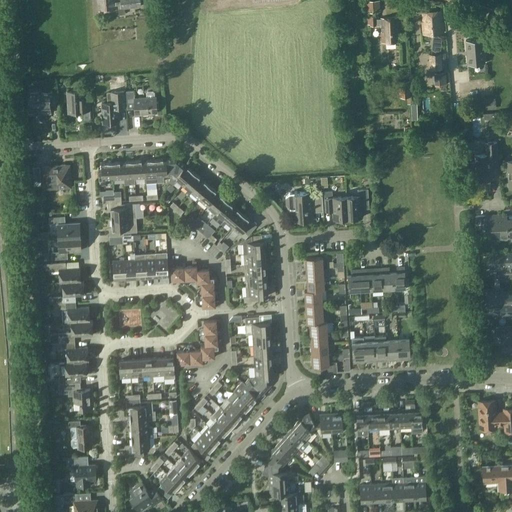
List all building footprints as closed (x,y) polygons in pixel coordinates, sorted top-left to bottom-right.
[(115,2),(114,0),(97,0),(99,12),(116,10),(115,5),(118,5),(119,14),(125,14),(124,8),(141,6),(140,0),(119,0),(120,1),(115,2)] [(424,24),(423,24),(423,35),(432,34),(431,49),(438,54),(440,54),(441,38),(435,34),(443,33),(442,22),(441,22),(440,11),(423,12),(424,24)] [(378,14),(369,14),(370,25),(379,24),(379,19),(378,14)] [(134,33),(147,33),(146,17),(133,18),(134,33)] [(381,19),(379,19),(379,24),(381,24),(382,42),(386,42),(386,47),(396,47),(395,41),(399,41),(398,17),(381,18),(381,19)] [(483,39),(466,40),(468,65),(485,63),(483,39)] [(438,54),(431,55),(432,69),(446,68),(445,54),(440,54),(438,54)] [(434,84),(446,82),(444,71),(432,72),(434,84)] [(400,97),(410,97),(409,81),(399,81),(400,97)] [(40,89),(27,90),(29,115),(33,115),(33,121),(47,120),(46,114),(51,113),(51,106),(58,106),(57,92),(41,93),(40,89)] [(83,100),(83,90),(67,91),(69,114),(84,113),(85,121),(91,121),(89,100),(83,100)] [(134,91),(127,92),(128,109),(135,108),(135,115),(143,114),(143,113),(157,112),(155,97),(155,92),(153,91),(147,91),(146,92),(147,97),(134,98),(134,91)] [(103,123),(119,122),(118,108),(126,107),(125,92),(111,93),(111,102),(102,103),(103,123)] [(470,116),(470,134),(479,134),(480,116),(470,116)] [(496,142),(487,142),(487,154),(474,155),(474,163),(470,163),(471,178),(475,178),(475,180),(491,179),(490,163),(497,162),(496,142)] [(171,176),(177,158),(167,159),(156,160),(157,183),(165,182),(164,177),(171,176)] [(177,181),(180,183),(182,186),(194,172),(185,165),(177,158),(171,176),(169,182),(173,185),(177,181)] [(135,179),(146,178),(145,160),(134,161),(135,179)] [(146,183),(157,183),(156,160),(145,160),(146,178),(146,183)] [(136,184),(135,179),(134,161),(123,162),(125,179),(125,184),(136,184)] [(106,181),(114,180),(113,162),(101,163),(102,168),(98,169),(100,186),(106,185),(106,181)] [(114,180),(125,179),(123,162),(113,162),(114,180)] [(44,189),(71,188),(70,166),(52,167),(43,168),(44,189)] [(187,196),(190,193),(202,179),(194,172),(182,186),(188,190),(185,194),(187,196)] [(313,194),(320,192),(318,176),(311,178),(313,194)] [(199,200),(210,186),(202,179),(190,193),(199,200)] [(207,207),(218,193),(210,186),(199,200),(207,207)] [(357,196),(345,197),(347,219),(361,218),(361,207),(368,206),(367,189),(357,190),(357,196)] [(345,197),(332,197),(331,191),(324,192),(325,212),(333,212),(334,220),(347,219),(345,197)] [(311,197),(311,192),(290,194),(285,198),(286,206),(290,210),(295,209),(296,222),(313,221),(312,213),(323,212),(322,197),(311,197)] [(215,214),(227,200),(218,193),(207,207),(215,214)] [(115,195),(103,195),(104,203),(108,202),(108,203),(115,202),(115,197),(115,195)] [(220,224),(223,221),(235,207),(227,200),(215,214),(212,217),(220,224)] [(115,202),(108,203),(108,209),(111,209),(112,219),(134,218),(137,218),(136,204),(121,205),(121,202),(115,202)] [(179,207),(175,210),(181,215),(184,211),(179,207)] [(232,228),(243,214),(235,207),(223,221),(232,228)] [(243,214),(232,228),(240,235),(243,231),(252,221),(243,214)] [(499,216),(484,217),(485,229),(485,235),(493,235),(493,240),(508,239),(507,237),(511,236),(511,221),(507,222),(500,223),(499,216)] [(58,238),(80,237),(80,223),(66,224),(65,217),(49,218),(50,225),(58,225),(58,238)] [(134,218),(112,219),(112,230),(110,230),(110,237),(123,236),(124,236),(123,233),(131,232),(138,232),(137,218),(134,218)] [(195,221),(192,224),(198,229),(201,225),(195,221)] [(243,231),(240,235),(245,239),(246,239),(249,236),(243,231)] [(123,244),(129,244),(129,241),(134,240),(134,235),(132,235),(131,232),(123,233),(124,236),(123,236),(123,244)] [(212,234),(208,238),(214,243),(217,239),(212,234)] [(243,254),(265,252),(264,241),(261,235),(252,235),(242,241),(243,254)] [(123,236),(110,237),(111,244),(123,244),(123,236)] [(80,237),(58,238),(59,252),(51,252),(52,260),(68,259),(67,252),(81,251),(80,237)] [(156,253),(158,276),(169,275),(167,252),(156,253)] [(244,265),(266,263),(265,252),(243,254),(244,265)] [(135,253),(130,253),(131,260),(124,260),(125,278),(136,277),(135,255),(135,253)] [(147,276),(158,276),(156,253),(146,254),(147,276)] [(136,277),(147,276),(146,254),(135,255),(136,277)] [(503,254),(488,255),(489,268),(497,267),(497,279),(511,277),(511,261),(504,262),(503,254)] [(306,269),(323,268),(322,257),(305,258),(306,269)] [(114,278),(125,278),(124,260),(113,261),(114,278)] [(197,279),(197,266),(197,262),(192,262),(193,266),(184,267),(185,283),(189,283),(189,279),(197,279)] [(60,283),(62,282),(81,281),(80,268),(66,269),(66,263),(50,264),(50,270),(59,269),(60,283)] [(185,283),(184,267),(176,267),(176,263),(171,264),(172,280),(181,280),(182,284),(185,283)] [(245,275),(267,274),(266,263),(244,265),(245,275)] [(202,282),(218,282),(218,280),(214,281),(214,278),(210,278),(209,270),(201,270),(200,266),(197,266),(197,279),(197,283),(202,282)] [(393,273),(394,288),(406,287),(405,267),(397,267),(397,273),(393,273)] [(306,278),(324,277),(323,268),(306,269),(306,278)] [(374,270),(370,270),(371,289),(383,288),(382,268),(374,269),(374,270)] [(394,288),(393,273),(390,273),(389,268),(382,268),(383,288),(394,288)] [(370,270),(366,270),(366,269),(359,270),(360,290),(371,289),(370,270)] [(348,291),(360,290),(359,270),(351,270),(352,275),(348,276),(348,291)] [(245,286),(267,285),(267,274),(245,275),(245,286)] [(307,290),(321,289),(324,289),(324,277),(306,278),(307,290)] [(66,303),(76,302),(76,296),(84,296),(83,281),(81,281),(62,282),(63,297),(50,298),(50,304),(54,304),(66,303)] [(198,295),(215,294),(214,285),(219,285),(218,282),(202,282),(202,290),(198,291),(198,295)] [(267,285),(245,286),(246,297),(244,297),(244,304),(258,303),(258,297),(268,296),(267,285)] [(305,301),(322,300),(321,289),(307,290),(304,290),(305,301)] [(511,290),(505,291),(487,293),(488,300),(499,300),(500,316),(511,315),(511,290)] [(215,294),(198,295),(198,298),(203,298),(203,307),(220,306),(220,301),(215,301),(215,294)] [(305,312),(323,311),(322,300),(305,301),(305,312)] [(77,308),(68,309),(69,323),(70,323),(71,323),(90,321),(89,307),(77,308)] [(309,323),(323,322),(323,311),(305,312),(306,324),(309,323)] [(253,334),(271,333),(270,323),(259,323),(259,317),(245,317),(246,324),(252,323),(253,334)] [(200,333),(217,333),(217,324),(221,323),(221,320),(204,321),(204,329),(200,330),(200,333)] [(59,343),(75,342),(74,336),(93,335),(92,321),(90,321),(71,323),(72,332),(66,332),(67,337),(58,337),(59,343)] [(310,336),(327,334),(326,322),(323,322),(309,323),(310,336)] [(511,325),(496,327),(496,335),(500,335),(500,350),(510,349),(510,353),(511,353),(511,325)] [(205,345),(218,345),(222,344),(222,340),(218,340),(217,333),(200,333),(200,337),(205,337),(205,345)] [(253,345),(271,344),(271,333),(253,334),(253,345)] [(311,346),(328,345),(327,334),(310,336),(311,346)] [(385,336),(374,337),(375,342),(376,356),(379,356),(379,361),(387,361),(386,341),(385,341),(385,336)] [(363,337),(352,337),(353,357),(356,357),(357,362),(365,362),(363,342),(363,337)] [(409,339),(397,340),(398,355),(402,354),(402,360),(410,359),(409,339)] [(386,341),(387,361),(395,360),(395,355),(398,355),(397,340),(386,341)] [(68,362),(86,361),(89,361),(88,347),(75,348),(75,342),(59,343),(53,344),(54,350),(67,349),(68,362)] [(375,342),(363,342),(365,362),(372,362),(372,356),(376,356),(375,342)] [(254,356),(272,355),(271,344),(253,345),(254,356)] [(202,349),(201,349),(194,349),(193,345),(189,346),(190,362),(199,362),(199,366),(203,366),(203,362),(202,349)] [(202,349),(203,362),(206,361),(206,357),(215,357),(214,348),(218,348),(218,345),(205,345),(201,345),(201,349),(202,349)] [(311,356),(328,355),(328,345),(311,346),(311,356)] [(182,363),(190,362),(189,346),(185,346),(185,350),(177,351),(178,367),(183,367),(182,363)] [(255,367),(273,366),(272,355),(254,356),(255,367)] [(328,355),(311,356),(312,366),(320,366),(320,372),(334,371),(334,364),(329,365),(328,355)] [(175,379),(175,374),(174,356),(163,357),(164,375),(165,380),(175,379)] [(153,376),(164,375),(163,357),(152,358),(153,376)] [(152,358),(142,359),(143,376),(150,376),(150,379),(154,379),(153,376),(152,358)] [(120,378),(132,377),(131,359),(119,360),(120,378)] [(143,382),(143,376),(142,359),(131,359),(132,377),(138,377),(139,383),(143,382)] [(86,361),(68,362),(65,363),(66,376),(59,377),(59,382),(59,383),(74,382),(73,376),(87,375),(86,361)] [(273,366),(255,367),(255,378),(251,383),(262,393),(269,384),(269,377),(273,377),(273,366)] [(213,386),(217,390),(222,385),(218,381),(213,386)] [(242,382),(234,390),(251,405),(262,393),(251,383),(249,381),(245,385),(242,382)] [(81,390),(80,383),(68,384),(68,396),(73,396),(74,403),(79,403),(80,410),(91,410),(90,390),(81,390)] [(213,395),(217,390),(213,386),(209,391),(213,395)] [(244,413),(251,405),(234,390),(227,399),(230,401),(244,413)] [(199,402),(203,406),(207,401),(203,397),(199,402)] [(130,417),(156,415),(155,411),(153,411),(153,401),(140,402),(140,399),(134,400),(126,400),(127,406),(129,406),(130,417)] [(169,400),(170,414),(177,414),(176,399),(169,400)] [(500,424),(499,412),(495,412),(494,400),(478,401),(480,429),(496,428),(496,425),(500,424)] [(237,421),(244,413),(230,401),(223,409),(237,421)] [(203,406),(199,402),(194,407),(199,411),(203,406)] [(237,421),(223,409),(220,407),(213,415),(216,417),(230,429),(237,421)] [(411,427),(411,434),(423,433),(421,408),(410,409),(411,427)] [(499,412),(500,424),(504,424),(505,432),(511,431),(511,408),(504,409),(504,412),(499,412)] [(390,429),(401,428),(399,409),(389,410),(390,429)] [(401,428),(411,427),(410,409),(399,409),(401,428)] [(379,429),(390,429),(389,410),(378,411),(379,429)] [(368,435),(368,430),(367,411),(356,412),(358,436),(368,435)] [(368,430),(379,429),(378,411),(367,411),(368,430)] [(317,429),(314,423),(309,413),(309,414),(303,417),(293,428),(306,440),(317,429)] [(331,414),(332,432),(343,432),(342,413),(331,414)] [(321,433),(332,432),(331,414),(320,414),(321,423),(314,424),(314,423),(317,429),(321,428),(321,433)] [(131,427),(149,426),(148,420),(156,419),(156,415),(130,417),(131,427)] [(222,438),(230,429),(216,417),(209,426),(222,438)] [(81,427),(80,421),(68,422),(68,428),(76,427),(78,448),(92,447),(91,426),(81,427)] [(190,433),(195,427),(190,423),(186,428),(190,433)] [(132,438),(149,437),(157,437),(157,433),(153,433),(153,426),(149,426),(131,427),(132,438)] [(215,446),(222,438),(209,426),(202,434),(215,446)] [(302,451),(310,443),(306,440),(293,428),(285,436),(299,448),(302,451)] [(208,454),(215,446),(202,434),(191,446),(200,454),(203,450),(208,454)] [(292,456),(299,448),(285,436),(278,444),(292,456)] [(149,437),(132,438),(132,450),(129,450),(130,456),(144,455),(143,449),(150,448),(149,437)] [(170,447),(174,450),(179,445),(175,442),(170,447)] [(284,464),(292,456),(278,444),(271,452),(267,462),(282,468),(284,464)] [(170,455),(174,450),(170,447),(166,452),(170,455)] [(182,456),(195,468),(202,460),(189,448),(182,456)] [(347,449),(334,450),(334,461),(348,460),(347,449)] [(86,465),(85,456),(68,457),(69,468),(75,471),(76,484),(85,483),(88,480),(97,480),(96,472),(98,471),(98,467),(96,466),(96,464),(86,465)] [(188,476),(195,468),(182,456),(174,465),(188,476)] [(156,463),(160,466),(164,461),(160,457),(156,463)] [(281,468),(282,468),(267,462),(263,473),(269,473),(269,484),(288,483),(288,472),(282,472),(281,468)] [(155,471),(160,466),(156,463),(151,468),(155,471)] [(511,464),(483,466),(484,482),(499,482),(499,489),(511,488),(511,464)] [(181,485),(188,476),(174,465),(167,473),(181,485)] [(169,498),(181,485),(167,473),(160,481),(162,483),(157,488),(169,498)] [(408,474),(403,475),(404,476),(404,483),(405,501),(416,500),(414,482),(407,482),(407,480),(408,479),(408,474)] [(405,501),(404,483),(404,476),(393,477),(393,483),(394,501),(405,501)] [(414,482),(416,500),(427,499),(425,481),(423,481),(422,476),(416,476),(417,482),(414,482)] [(148,491),(142,482),(130,490),(133,495),(130,497),(139,510),(151,502),(153,505),(162,499),(154,487),(148,491)] [(290,483),(288,483),(269,484),(270,495),(280,495),(280,494),(289,494),(289,493),(294,493),(294,489),(290,489),(290,483)] [(384,502),(394,501),(393,483),(383,484),(384,502)] [(362,503),(373,503),(372,484),(360,485),(362,503)] [(373,503),(384,502),(383,484),(372,484),(373,503)] [(77,502),(77,493),(63,494),(64,503),(74,503),(75,511),(98,511),(98,501),(86,502),(86,501),(77,502)] [(280,505),(298,504),(298,493),(294,493),(289,493),(289,494),(280,494),(280,495),(280,505)]
